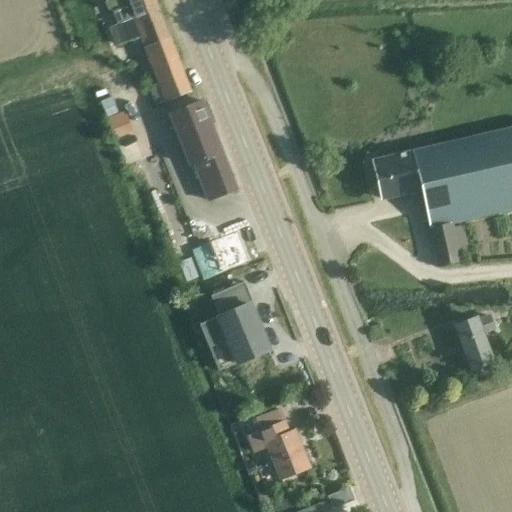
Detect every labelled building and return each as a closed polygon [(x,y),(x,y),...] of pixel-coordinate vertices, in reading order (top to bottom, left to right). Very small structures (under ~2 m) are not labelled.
[(190,91),(161,16),(154,0),(105,0),(104,2),(107,11),(113,12),(117,24),(121,22),(129,42),(139,38),(157,84),(148,87),(155,105),(190,91)] [(237,191),(213,129),(202,101),(171,113),(183,144),(187,142),(209,201),(237,191)] [(109,122),(115,140),(134,133),(127,115),(109,122)] [(511,128),(435,146),(372,160),(380,199),(420,190),(437,266),(460,261),(458,253),(467,251),(462,227),(452,229),(451,222),(511,207),(511,128)] [(240,228),(194,246),(206,276),(252,258),(240,228)] [(189,258),(177,263),(185,282),(197,278),(189,258)] [(215,319),(199,326),(208,348),(224,341),(235,365),(270,351),(249,302),(242,284),(210,297),(218,316),(214,317),(215,319)] [(494,330),(489,317),(477,321),(476,319),(456,326),(471,371),(492,364),(482,334),(494,330)] [(255,434),(247,437),(253,453),(263,449),(267,447),(279,480),(308,469),(294,432),(288,434),(284,423),(279,410),(249,421),(255,434)]
